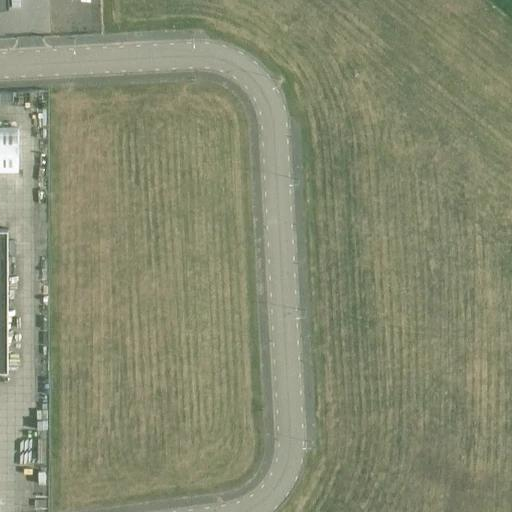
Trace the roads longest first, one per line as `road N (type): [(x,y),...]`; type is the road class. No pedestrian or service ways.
road 1 (unclassified): [(255,511),(277,490),(287,459),(275,126),(252,74),(224,57),(191,53)]
road 2 (unclassified): [(191,53),(0,65)]
